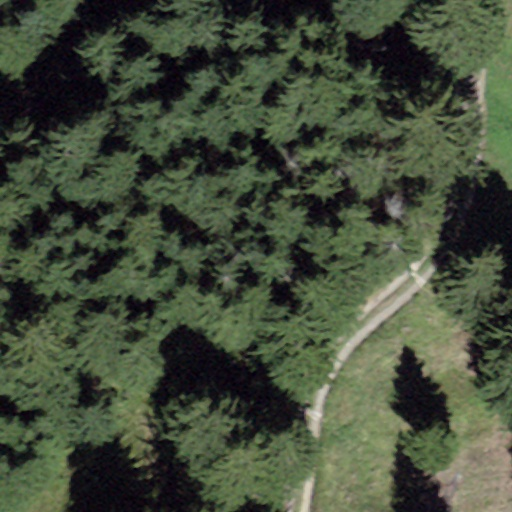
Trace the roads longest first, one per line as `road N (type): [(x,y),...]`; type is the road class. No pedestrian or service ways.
road 1 (track): [(303,511),(344,355),(426,213),(481,55)]
road 2 (track): [(481,55),(417,66),(318,46),(233,8),(192,0)]
road 3 (track): [(141,0),(0,120)]
